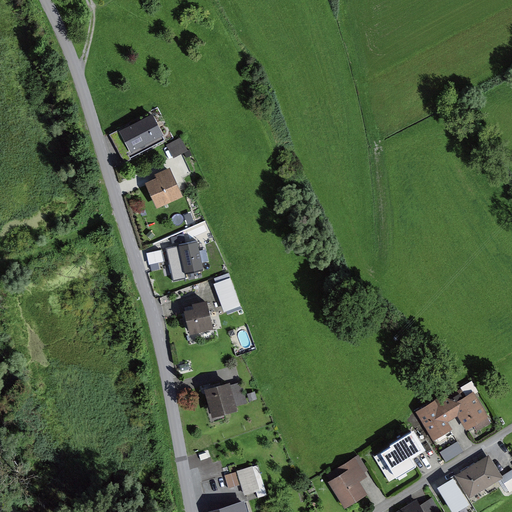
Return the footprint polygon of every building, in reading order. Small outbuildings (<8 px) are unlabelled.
[(169,136),(157,113),(122,130),(133,153),(169,136)] [(184,138),(170,146),(176,159),(191,151),(184,138)] [(160,179),(150,184),(161,209),(186,197),(184,192),(175,172),(173,168),(158,175),(160,179)] [(192,188),(184,168),(175,172),(184,192),(192,188)] [(201,241),(169,248),(177,282),(190,279),(189,274),(208,270),(201,241)] [(164,249),(149,251),(150,263),(165,261),(164,249)] [(234,278),(217,284),(228,312),(244,306),(234,278)] [(198,311),(188,313),(194,336),(218,330),(211,302),(196,305),(198,311)] [(471,381),(420,413),(438,441),(456,430),(452,423),(461,417),(471,432),(494,418),(471,381)] [(244,382),(209,392),(216,419),(241,412),(239,406),(250,403),(244,382)] [(416,430),(381,452),(400,482),(423,468),(418,460),(430,452),(424,443),(430,440),(423,430),(418,433),(416,430)] [(447,461),(465,452),(460,441),(441,450),(447,461)] [(372,470),(362,455),(329,475),(350,508),(370,495),(362,482),(370,477),(368,473),(372,470)] [(493,455),(459,476),(473,499),(507,478),(493,455)] [(256,467),(228,476),(232,489),(244,485),(248,496),(264,491),(256,467)] [(421,500),(400,511),(439,511),(432,500),(424,506),(421,500)] [(250,511),(248,502),(215,511),(250,511)]
